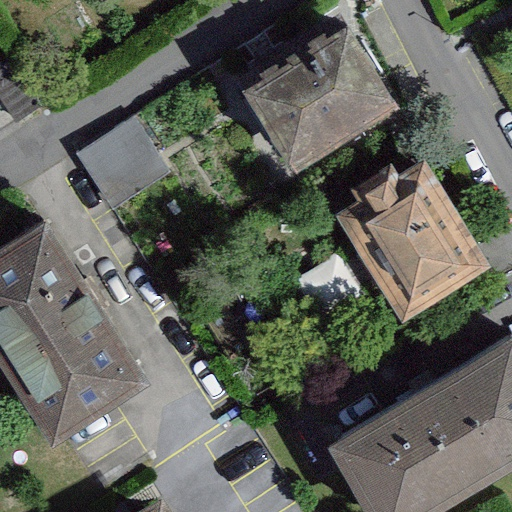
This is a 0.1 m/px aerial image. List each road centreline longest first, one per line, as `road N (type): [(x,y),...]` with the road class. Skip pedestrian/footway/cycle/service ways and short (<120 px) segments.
road 1 (residential): [(280,0),(0,177)]
road 2 (residential): [(403,0),(511,212)]
